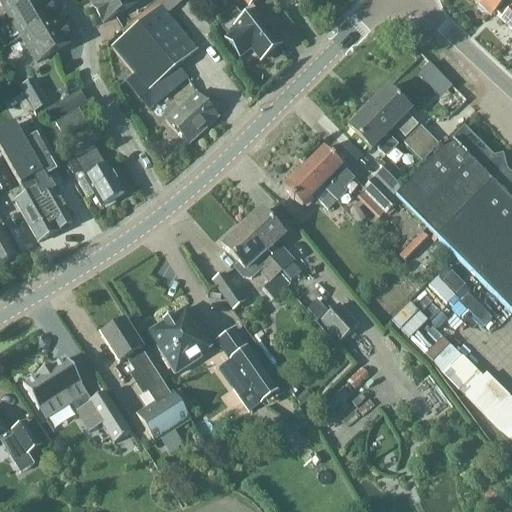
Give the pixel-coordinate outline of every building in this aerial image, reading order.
[(0,0),(0,5),(7,16),(34,0),(0,0)] [(21,40),(55,20),(43,0),(34,0),(7,16),(21,40)] [(89,0),(88,1),(103,25),(137,5),(134,0),(89,0)] [(241,0),(248,9),(250,8),(250,7),(259,0),(241,0)] [(511,0),(471,0),(490,19),(494,15),(511,32),(511,0)] [(125,38),(110,50),(148,93),(197,52),(166,15),(156,2),(120,32),(125,38)] [(220,18),(219,25),(228,37),(224,40),(239,60),(250,52),(259,63),(280,46),(250,7),(250,8),(248,9),(239,16),(235,12),(229,11),(220,18)] [(36,65),(70,45),(55,20),(21,40),(36,65)] [(417,77),(434,94),(446,83),(429,66),(417,77)] [(416,127),(415,125),(404,115),(409,110),(387,88),(367,108),(390,130),(393,127),(404,139),(416,127)] [(86,107),(79,95),(79,94),(43,114),(50,127),(55,125),(62,138),(86,124),(78,111),(86,107)] [(42,96),(27,104),(33,115),(48,107),(42,96)] [(186,148),(217,119),(201,102),(199,104),(193,97),(164,124),(186,148)] [(385,135),(390,130),(367,108),(347,127),(370,150),(374,147),(386,159),(398,147),(385,135)] [(14,127),(0,134),(0,155),(16,185),(21,182),(23,187),(41,177),(43,180),(55,173),(36,138),(23,145),(14,127)] [(436,155),(394,197),(450,254),(511,315),(511,313),(511,176),(495,159),(463,128),(442,149),(439,146),(433,152),(436,155)] [(420,162),(437,145),(419,128),(403,144),(420,162)] [(343,193),(328,178),(340,166),(322,148),(302,169),(319,187),(320,186),(327,194),(334,202),(343,193)] [(100,209),(123,195),(107,167),(104,168),(95,152),(67,168),(86,201),(93,197),(100,209)] [(393,196),(404,185),(408,181),(389,163),(386,167),(374,178),(393,196)] [(299,207),(319,187),(302,169),(281,189),(299,207)] [(374,179),(360,192),(362,194),(383,215),(384,216),(397,203),(374,179)] [(25,198),(14,204),(37,245),(56,234),(38,201),(39,201),(34,193),(37,191),(32,182),(23,187),(20,189),(25,198)] [(38,201),(56,234),(72,225),(54,193),(39,201),(38,201)] [(325,211),(334,202),(327,194),(317,204),(325,211)] [(279,252),(273,244),(280,237),(259,214),(240,232),(261,255),(278,273),(272,279),(284,291),(290,285),(289,284),(301,274),(292,264),(295,262),(283,249),(279,252)] [(0,266),(15,258),(0,230),(0,228),(3,227),(0,222),(0,266)] [(278,273),(261,255),(240,232),(230,240),(227,237),(220,244),(223,247),(220,249),(236,266),(232,270),(242,280),(251,281),(259,274),(268,283),(261,289),(272,302),(284,291),(272,279),(278,273)] [(420,235),(398,257),(405,264),(427,242),(420,235)] [(245,305),(223,274),(212,282),(233,313),(245,305)] [(316,300),(306,309),(317,322),(327,312),(316,300)] [(145,334),(174,377),(201,359),(199,357),(213,348),(185,307),(145,334)] [(355,329),(335,308),(318,324),(338,345),(355,329)] [(140,353),(134,344),(122,325),(99,339),(116,365),(125,359),(133,373),(129,376),(142,397),(147,394),(154,405),(135,416),(153,444),(190,421),(172,393),(169,395),(142,352),(140,353)] [(424,360),(441,342),(433,334),(415,352),(424,360)] [(464,396),(511,445),(511,401),(485,374),(482,378),(461,358),(460,359),(449,347),(432,364),(438,371),(437,372),(463,397),(464,396)] [(239,375),(227,383),(248,413),(278,392),(249,349),(230,362),(239,375)] [(36,378),(22,387),(38,412),(39,412),(45,422),(86,396),(79,386),(80,386),(64,361),(50,370),(49,369),(36,377),(36,378)] [(304,392),(296,398),(302,406),(310,400),(304,392)] [(104,394),(87,405),(113,446),(130,435),(104,394)] [(300,414),(290,420),(296,430),(306,423),(300,414)] [(0,445),(8,458),(21,450),(25,457),(39,448),(23,424),(10,433),(12,436),(7,440),(0,428),(0,445)] [(189,428),(161,440),(168,455),(195,444),(189,428)] [(301,454),(306,461),(313,456),(308,449),(301,454)]
